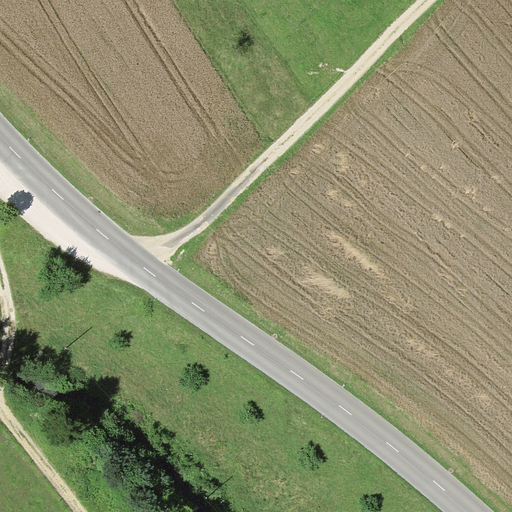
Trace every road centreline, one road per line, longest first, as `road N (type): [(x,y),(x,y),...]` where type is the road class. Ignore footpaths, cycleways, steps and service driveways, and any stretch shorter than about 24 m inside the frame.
road 1 (secondary): [(471,511),(396,446),(138,264),(67,207),(0,136)]
road 2 (track): [(430,0),(224,207),(138,264)]
road 3 (track): [(81,511),(4,401),(10,325),(0,263)]
road 4 (track): [(200,0),(276,154)]
